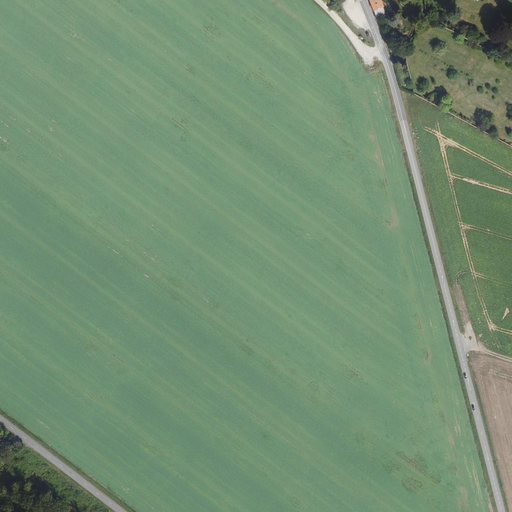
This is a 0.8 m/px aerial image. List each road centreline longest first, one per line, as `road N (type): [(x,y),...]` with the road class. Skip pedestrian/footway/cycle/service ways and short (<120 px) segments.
road 1 (secondary): [(502,511),(383,53)]
road 2 (secondary): [(0,419),(122,511)]
